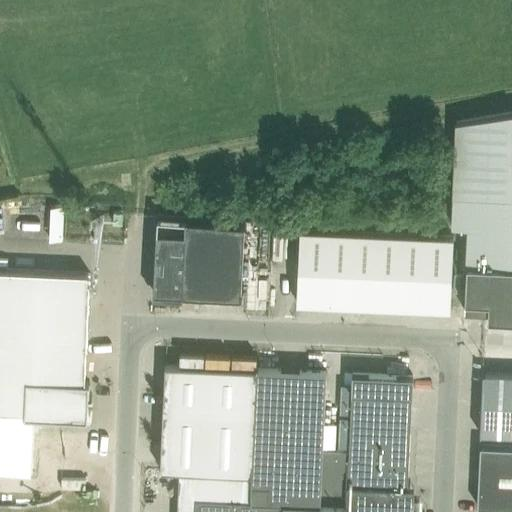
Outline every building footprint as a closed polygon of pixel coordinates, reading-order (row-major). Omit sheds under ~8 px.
[(454,195),(452,225),(470,226),(468,265),(511,266),(511,109),(456,119),(454,195)] [(62,237),(63,204),(49,204),(48,237),(62,237)] [(159,215),(155,292),(243,296),(246,222),(159,215)] [(301,228),(298,302),(451,309),(454,235),(301,228)] [(511,267),(466,265),(463,318),(511,319),(511,267)] [(0,470),(86,474),(88,418),(90,381),(86,381),(91,272),(0,267),(0,470)] [(166,363),(161,468),(253,472),(258,367),(166,363)] [(253,472),(253,475),(253,482),(270,483),(269,500),(283,501),(339,503),(347,503),(350,450),(324,449),(328,371),(258,367),(253,472)] [(283,501),(282,511),(353,511),(377,511),(413,511),(414,511),(414,487),(408,487),(413,374),(409,374),(353,371),(350,450),(347,503),(339,503),(283,501)] [(511,373),(484,372),(481,432),(511,433),(511,373)] [(511,445),(481,444),(478,505),(511,506),(511,445)] [(282,511),(283,501),(269,500),(244,499),(197,497),(195,511),(282,511)]
